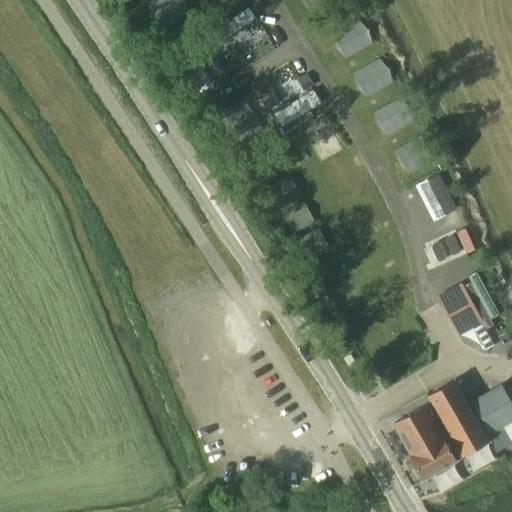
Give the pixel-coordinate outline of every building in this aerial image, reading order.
[(260,1),(252,6),(256,14),(265,8),(260,1)] [(361,33),(333,46),(340,61),(368,48),(361,33)] [(189,45),(177,53),(201,93),(213,85),(226,77),(207,45),(194,53),(189,45)] [(374,58),(348,73),(357,87),(382,71),(374,58)] [(308,74),(299,80),(305,89),(315,84),(308,74)] [(393,79),(364,93),(370,107),(399,94),(393,79)] [(233,107),(219,115),(241,153),(255,144),(248,132),(260,125),(245,100),(233,107)] [(379,120),(387,133),(406,122),(398,109),(379,120)] [(457,209),(439,174),(416,187),(433,221),(457,209)] [(347,327),(359,320),(339,281),(326,287),(347,327)] [(505,329),(496,333),(500,341),(508,337),(505,329)] [(488,442),(454,382),(428,396),(431,402),(394,423),(413,456),(410,458),(422,480),(488,442)] [(511,405),(503,384),(469,399),(493,453),(511,444),(511,405)]
